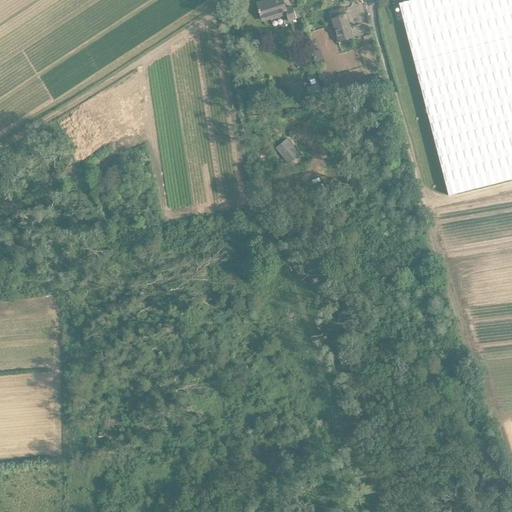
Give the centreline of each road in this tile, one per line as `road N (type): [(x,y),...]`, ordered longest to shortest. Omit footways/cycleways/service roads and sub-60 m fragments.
road 1 (track): [(348,471),(303,304),(247,194),(220,9)]
road 2 (track): [(426,215),(511,480)]
road 3 (track): [(220,9),(0,148)]
road 4 (unclassified): [(426,215),(373,0)]
